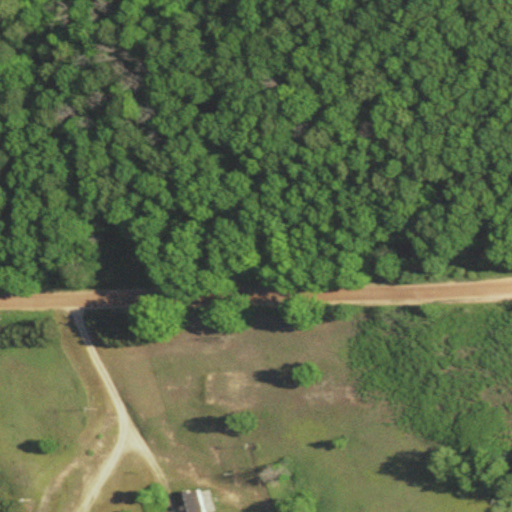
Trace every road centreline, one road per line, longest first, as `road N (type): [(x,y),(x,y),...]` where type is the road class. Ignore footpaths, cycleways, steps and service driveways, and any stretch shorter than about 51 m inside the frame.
road 1 (residential): [(0,297),(511,284)]
road 2 (residential): [(75,298),(96,358),(166,493)]
